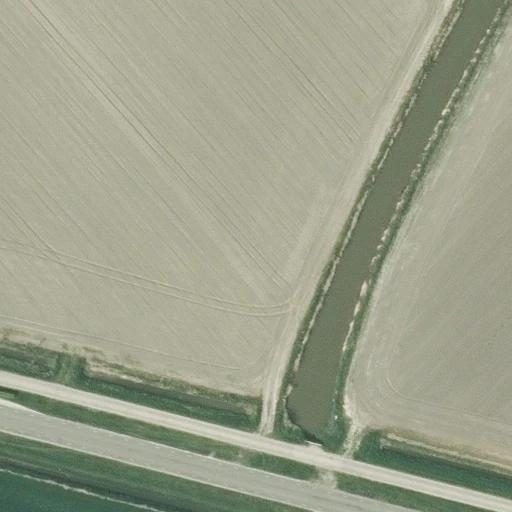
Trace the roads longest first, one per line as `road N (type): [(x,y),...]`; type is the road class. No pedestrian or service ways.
road 1 (unclassified): [(511,510),(0,381)]
road 2 (primary): [(364,511),(0,422)]
